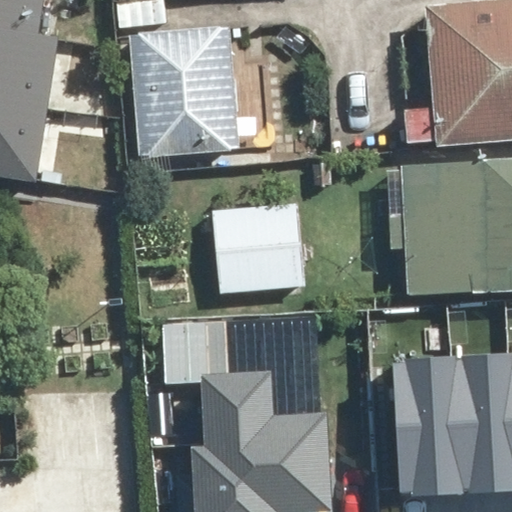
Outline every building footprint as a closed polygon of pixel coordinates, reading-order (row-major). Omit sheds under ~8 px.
[(0,0),(0,158),(39,160),(41,0),(0,0)] [(511,0),(468,0),(415,4),(426,146),(511,139),(511,0)] [(227,22),(121,30),(131,157),(237,148),(227,22)] [(511,157),(393,161),(398,292),(511,288),(511,157)] [(289,198),(202,205),(210,291),(297,283),(289,198)] [(511,350),(395,356),(403,496),(511,490),(511,350)] [(182,490),(183,511),(317,511),(317,509),(332,508),(325,412),(277,416),(274,373),(205,377),(210,439),(194,440),(197,489),(182,490)]
